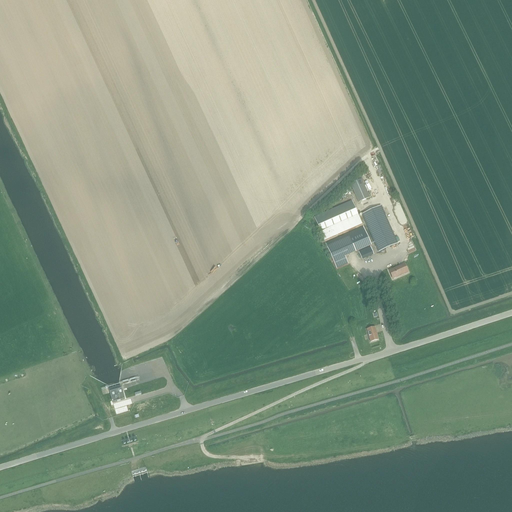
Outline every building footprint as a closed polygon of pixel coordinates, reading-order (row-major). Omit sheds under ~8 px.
[(369,198),(361,180),(350,184),(359,203),(369,198)] [(352,201),(314,218),(324,241),(362,224),(352,201)] [(397,244),(381,208),(363,216),(379,253),(397,244)] [(363,227),(325,244),(337,269),(348,264),(345,257),(371,245),(363,227)] [(362,260),(374,255),(371,247),(359,253),(362,260)] [(404,265),(390,271),(393,279),(408,273),(404,265)] [(375,328),(367,330),(370,342),(378,340),(375,328)] [(110,393),(113,403),(125,399),(122,389),(110,393)]
